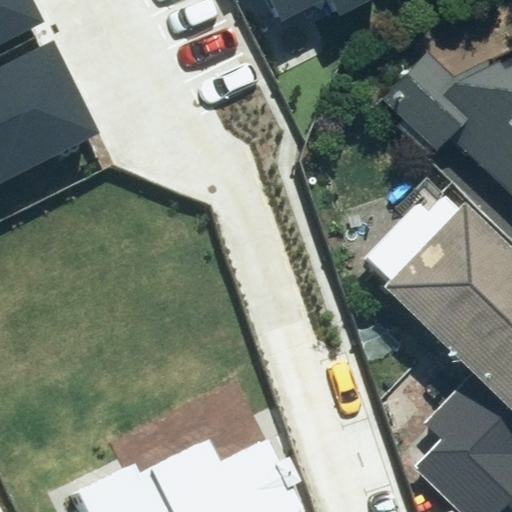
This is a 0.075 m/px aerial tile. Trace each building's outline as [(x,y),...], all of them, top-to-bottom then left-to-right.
[(0,0),(0,41),(50,19),(41,0),(0,0)] [(53,29),(0,54),(0,168),(98,123),(53,29)] [(447,81),(423,55),(377,98),(400,123),(389,133),(415,161),(437,140),(475,180),(468,187),(511,233),(511,66),(494,83),(471,58),(447,81)] [(511,272),(450,211),(441,220),(426,205),(411,220),(404,213),(354,265),(377,287),(369,295),(461,385),(415,432),(429,446),(408,468),(452,511),(492,511),(511,492),(511,272)] [(240,354),(199,242),(120,272),(161,383),(240,354)] [(134,445),(64,483),(80,511),(296,511),(260,444),(220,465),(205,437),(146,469),(134,445)]
